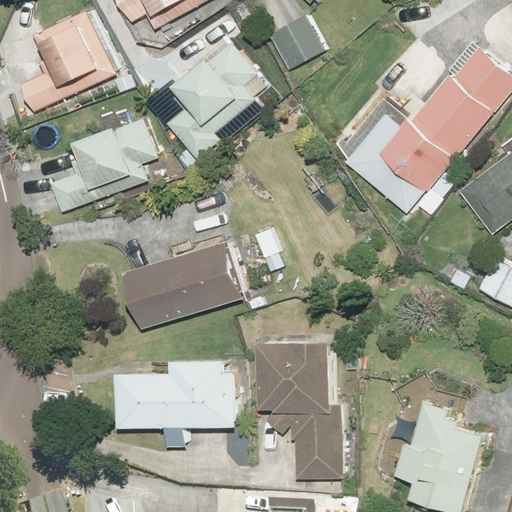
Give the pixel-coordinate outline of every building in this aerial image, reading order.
[(154,12),(163,27),(213,0),(127,0),(139,20),(154,12)] [(125,73),(95,10),(36,37),(52,73),(28,84),(41,112),(125,73)] [(334,49),(314,14),(276,35),(295,70),(334,49)] [(267,73),(242,41),(186,85),(190,91),(185,95),(194,107),(175,122),(204,159),(229,139),(222,130),(264,97),(254,84),(267,73)] [(393,154),(434,189),(511,97),(511,68),(485,45),(393,154)] [(59,182),(69,210),(154,180),(148,162),(167,155),(153,116),(85,140),(95,169),(59,182)] [(511,156),(468,188),(499,231),(511,221),(511,156)] [(239,239),(135,270),(151,327),(256,296),(239,239)] [(343,340),(269,340),(270,407),(304,437),(304,477),(351,477),(350,401),(343,401),(343,340)] [(184,371),(130,372),(131,424),(246,424),(246,371),(239,371),(239,358),(184,359),(184,371)] [(419,497),(469,511),(471,511),(494,434),(465,426),(467,420),(453,416),(455,408),(431,401),(418,445),(413,443),(403,475),(424,481),(419,497)] [(322,511),(323,503),(277,501),(276,511),(322,511)]
